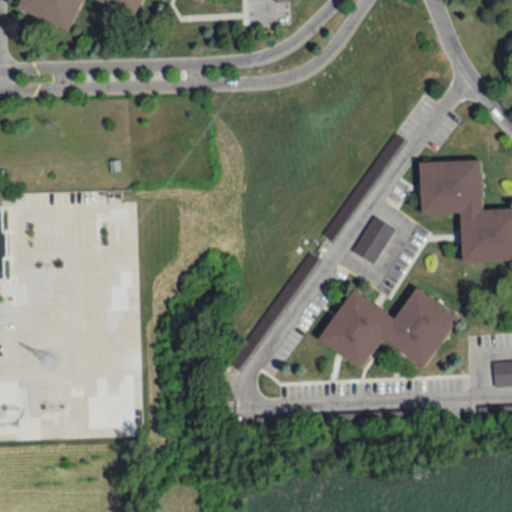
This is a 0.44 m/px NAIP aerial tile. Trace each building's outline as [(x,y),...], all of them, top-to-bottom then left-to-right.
[(511,210),(482,210),(481,161),(421,162),(422,215),(462,214),(462,262),(511,262),(511,210)] [(373,263),(395,229),(373,215),(351,249),(373,263)] [(425,368),(459,317),(416,288),(396,318),(353,290),(319,341),(361,369),(382,339),(425,368)] [(229,364),(239,371),(290,297),(279,290),(229,364)] [(511,386),(511,362),(492,362),(492,386),(511,386)] [(487,408),(487,417),(509,417),(509,408),(487,408)]
